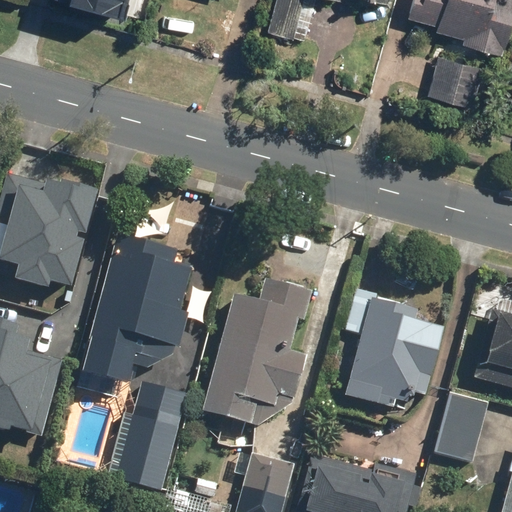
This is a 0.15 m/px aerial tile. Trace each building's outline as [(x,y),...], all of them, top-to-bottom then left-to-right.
[(72,0),(70,8),(123,22),(128,0),(72,0)] [(511,14),(511,0),(422,0),(420,12),(502,46),(511,14)] [(482,63),(439,55),(432,96),(475,104),(482,63)] [(52,282),(73,287),(85,239),(77,237),(79,230),(87,232),(97,190),(8,169),(0,201),(0,226),(5,228),(0,248),(0,260),(18,265),(14,279),(51,288),(52,282)] [(182,348),(198,291),(191,289),(197,267),(176,262),(179,250),(119,233),(82,370),(128,383),(141,336),(182,348)] [(307,356),(290,351),(298,320),(303,321),(312,287),(240,268),(201,414),(285,437),(307,356)] [(419,305),(358,288),(345,333),(360,337),(344,395),(398,410),(403,393),(426,399),(446,327),(415,319),(419,305)] [(511,316),(494,312),(475,376),(511,386),(511,316)] [(12,425),(42,435),(64,362),(28,351),(32,337),(16,333),(19,325),(0,319),(0,429),(9,433),(12,425)] [(185,389),(143,380),(136,408),(179,418),(185,389)] [(490,402),(451,390),(431,454),(471,466),(490,402)] [(125,426),(112,478),(163,491),(179,426),(138,416),(135,428),(125,426)] [(281,511),(296,464),(254,452),(240,500),(280,511),(281,511)] [(408,511),(418,475),(376,465),(374,472),(310,456),(301,494),(309,496),(304,511),(408,511)] [(511,511),(511,472),(501,511),(511,511)]
